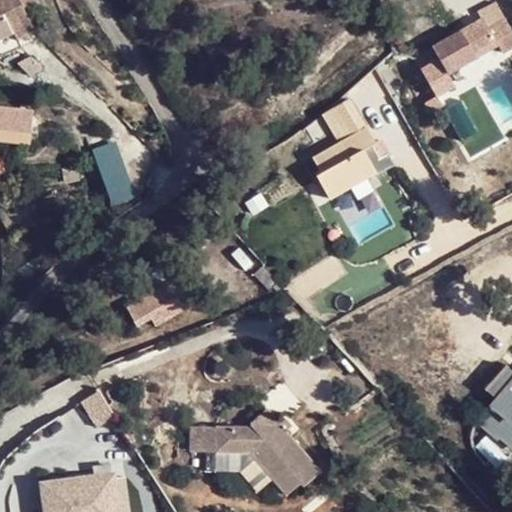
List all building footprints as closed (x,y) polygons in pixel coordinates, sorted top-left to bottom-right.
[(0,0),(0,58),(18,49),(37,41),(20,9),(16,0),(0,0)] [(482,19),(429,50),(436,63),(418,73),(433,98),(423,104),(430,118),(443,110),(438,99),(453,88),(447,77),(497,49),(502,57),(511,51),(511,33),(505,21),(486,29),(482,19)] [(0,81),(21,73),(27,70),(18,49),(0,58),(0,81)] [(0,108),(0,128),(29,131),(30,111),(0,108)] [(362,150),(375,143),(366,126),(307,160),(332,202),(377,176),(362,150)] [(364,153),(379,173),(388,166),(373,146),(364,153)] [(154,334),(184,318),(175,302),(168,304),(160,291),(120,310),(131,331),(147,323),(154,334)] [(511,369),(509,367),(487,392),(499,403),(480,424),(511,452),(511,369)] [(257,414),(243,431),(276,432),(257,414)] [(240,441),(216,438),(213,460),(243,462),(266,488),(279,501),(293,488),(301,497),(319,479),(285,443),(291,436),(281,426),(276,432),(243,431),(240,441)] [(213,460),(216,438),(186,435),(185,461),(195,464),(195,479),(232,486),(252,502),(266,488),(243,462),(213,460)] [(130,511),(125,473),(35,484),(38,511),(130,511)]
